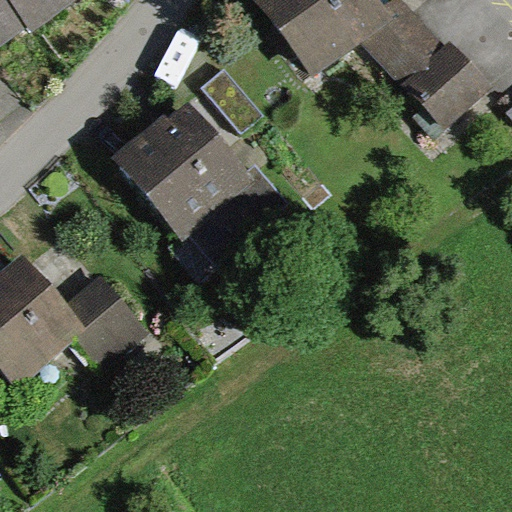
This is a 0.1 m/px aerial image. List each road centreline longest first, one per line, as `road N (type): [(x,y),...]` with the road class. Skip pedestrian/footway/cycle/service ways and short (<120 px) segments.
road 1 (track): [(95,511),(511,153)]
road 2 (residential): [(0,161),(106,66),(159,0)]
